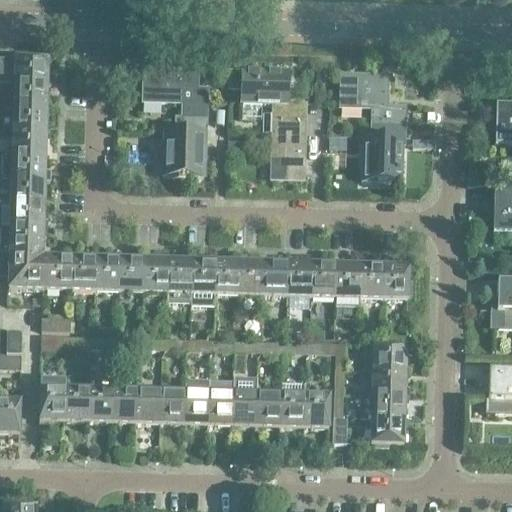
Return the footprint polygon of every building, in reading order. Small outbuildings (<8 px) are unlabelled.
[(14,63),(14,88),(47,89),(47,64),(32,63),(32,59),(31,59),(31,60),(19,59),(18,59),(18,63),(14,63)] [(182,107),(182,121),(205,121),(206,93),(197,93),(197,76),(169,75),(168,77),(162,77),(163,75),(143,74),(143,82),(141,82),(141,86),(143,86),(142,106),(182,107)] [(274,109),(273,123),(304,124),(304,109),(285,108),(285,99),(286,99),(287,78),(230,77),(230,92),(242,92),(241,108),(274,109)] [(373,111),(372,127),(403,127),(403,112),(385,111),(386,81),(341,80),(340,110),(373,111)] [(46,113),(47,89),(14,88),(13,112),(46,113)] [(511,110),(495,110),(494,134),(494,150),(511,150),(511,110)] [(45,137),(46,113),(13,112),(13,136),(45,137)] [(203,181),(205,121),(182,121),(175,121),(174,136),(164,136),(163,180),(203,181)] [(163,135),(173,135),(174,123),(164,123),(163,135)] [(302,184),(304,124),(273,123),(272,183),(302,184)] [(401,186),(403,128),(403,127),(372,127),(371,186),(401,186)] [(45,161),(45,137),(13,136),(12,160),(45,161)] [(227,145),(227,157),(247,158),(248,146),(227,145)] [(45,161),(12,160),(2,160),(1,184),(44,185),(45,161)] [(482,167),(481,181),(494,181),(494,167),(482,167)] [(43,209),(44,185),(11,184),(10,208),(43,209)] [(493,211),(492,238),(511,238),(511,198),(501,198),(501,211),(493,211)] [(47,211),(43,210),(43,209),(1,207),(1,233),(42,234),(43,221),(47,221),(47,211)] [(42,257),(42,234),(1,233),(0,255),(10,256),(42,257)] [(9,280),(10,256),(0,255),(0,278),(7,279),(7,280),(9,280)] [(47,294),(49,262),(42,262),(42,257),(10,256),(9,280),(9,293),(47,294)] [(71,295),(72,262),(49,262),(47,294),(71,295)] [(95,296),(95,263),(72,262),(71,295),(95,296)] [(119,296),(120,264),(95,263),(95,296),(119,296)] [(142,297),(143,264),(120,264),(119,296),(142,297)] [(166,298),(167,265),(143,264),(142,297),(166,298)] [(190,308),(191,266),(167,265),(166,298),(166,307),(190,308)] [(476,265),(476,275),(493,275),(493,266),(476,265)] [(214,311),(215,299),(216,266),(191,266),(190,308),(190,310),(214,311)] [(238,300),(239,267),(216,266),(215,299),(238,300)] [(263,300),(264,268),(239,267),(238,300),(263,300)] [(287,301),(288,268),(264,268),(263,300),(287,301)] [(311,302),(312,269),(288,268),(287,301),(311,302)] [(335,302),(335,270),(312,269),(311,302),(335,302)] [(360,303),(360,270),(335,270),(335,302),(360,303)] [(382,304),(383,271),(360,270),(360,303),(382,304)] [(408,272),(383,271),(382,304),(407,305),(407,301),(411,301),(411,300),(411,288),(411,287),(407,287),(408,272)] [(490,315),(489,334),(511,334),(511,286),(497,286),(496,315),(490,315)] [(70,324),(41,323),(41,336),(69,336),(70,324)] [(21,337),(6,337),(5,361),(20,361),(21,337)] [(406,341),(405,341),(382,340),(382,343),(381,352),(406,352),(406,341)] [(62,356),(63,341),(41,341),(40,356),(62,356)] [(80,353),(80,342),(68,341),(68,352),(80,353)] [(90,353),(90,342),(80,342),(80,353),(90,353)] [(101,353),(101,342),(90,342),(90,353),(101,353)] [(111,342),(101,342),(101,353),(111,353),(111,342)] [(127,354),(128,343),(116,343),(116,354),(127,354)] [(137,354),(137,343),(128,343),(127,354),(137,354)] [(149,355),(150,343),(137,343),(137,354),(149,355)] [(159,344),(150,343),(149,355),(159,355),(159,344)] [(381,352),(382,343),(368,343),(368,351),(381,352)] [(176,355),(176,344),(164,344),(164,355),(176,355)] [(185,356),(185,344),(176,344),(176,355),(185,356)] [(196,356),(197,345),(185,344),(185,356),(196,356)] [(207,345),(197,345),(196,356),(207,356),(207,345)] [(223,357),(223,345),(213,345),(213,356),(223,357)] [(233,357),(233,346),(223,345),(223,357),(233,357)] [(245,357),(245,346),(233,346),(233,357),(245,357)] [(256,346),(245,346),(245,357),(255,358),(256,346)] [(272,358),(272,347),(261,347),(260,358),(272,358)] [(282,358),(282,347),(272,347),(272,358),(282,358)] [(292,359),(292,347),(282,347),(282,358),(292,359)] [(304,359),(304,348),(292,347),(292,359),(304,359)] [(320,359),(320,348),(309,348),(309,359),(320,359)] [(330,360),(330,349),(320,348),(320,359),(330,360)] [(344,349),(335,349),(335,364),(344,364),(344,349)] [(405,378),(406,352),(381,352),(368,351),(364,351),(363,377),(372,377),(405,378)] [(20,375),(20,361),(5,361),(0,360),(0,368),(5,368),(5,374),(20,375)] [(343,376),(344,364),(335,364),(334,376),(343,376)] [(511,374),(488,374),(488,404),(495,404),(494,418),(511,418),(511,374)] [(404,402),(405,378),(372,377),(371,401),(404,402)] [(63,426),(64,394),(64,382),(40,381),(39,426),(63,426)] [(334,382),(334,397),(343,397),(343,382),(334,382)] [(134,428),(135,396),(136,386),(112,385),(111,395),(110,428),(134,428)] [(304,433),(305,400),(305,388),(281,387),(281,399),(280,432),(304,433)] [(88,427),(89,394),(64,394),(63,426),(88,427)] [(110,428),(111,395),(89,394),(88,427),(110,428)] [(159,429),(160,396),(135,396),(134,428),(159,429)] [(183,430),(184,397),(160,396),(159,429),(183,430)] [(207,430),(207,398),(184,397),(183,430),(207,430)] [(342,424),(343,397),(334,397),(333,423),(342,424)] [(231,431),(231,398),(207,398),(207,430),(231,431)] [(255,432),(255,399),(231,398),(231,431),(255,432)] [(280,432),(281,399),(255,399),(255,432),(280,432)] [(329,401),(305,400),(304,433),(328,434),(329,401)] [(404,425),(404,402),(371,401),(371,424),(404,425)] [(19,406),(0,405),(0,438),(18,439),(19,406)] [(347,424),(342,424),(333,423),(332,448),(346,448),(347,424)] [(403,450),(404,425),(371,424),(370,449),(373,449),(373,453),(375,453),(375,452),(387,453),(388,453),(388,449),(403,450)]
